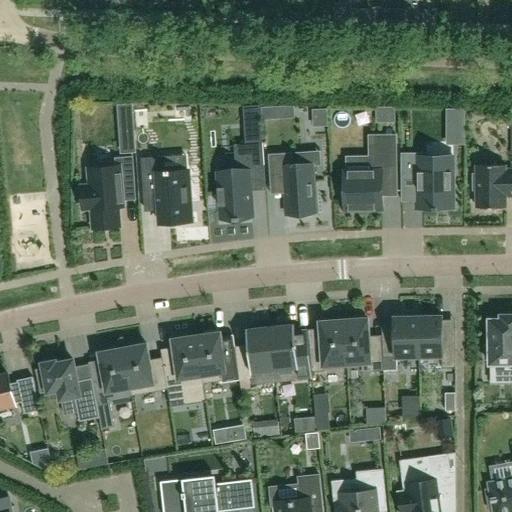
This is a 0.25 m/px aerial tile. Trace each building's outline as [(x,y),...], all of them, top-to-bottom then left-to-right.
[(375,209),(382,209),(381,167),(389,167),(397,167),(396,135),(381,136),(381,146),(369,146),(370,172),(345,172),(346,210),(349,210),(375,210),(375,209)] [(256,166),(264,166),(263,144),(235,146),(237,172),(219,173),(222,219),(234,218),(234,221),(240,220),(240,218),(252,217),(249,167),(256,166)] [(293,166),(292,153),(268,155),(270,179),(277,178),(284,178),(285,194),(286,215),(316,213),(313,167),(313,165),(293,166)] [(401,177),(416,177),(416,201),(416,208),(453,208),(453,157),(426,157),(426,153),(401,153),(401,177)] [(124,200),(123,195),(122,184),(128,184),(134,183),(133,157),(116,159),(116,167),(88,169),(89,185),(82,186),(84,210),(91,209),(93,229),(120,227),(119,207),(124,207),(124,200)] [(192,221),(188,171),(171,173),(170,170),(166,170),(166,173),(158,173),(157,157),(141,158),(143,192),(158,191),(159,210),(160,223),(192,221)] [(477,174),(473,174),(473,190),(477,190),(477,208),(505,207),(505,196),(511,195),(511,170),(505,170),(505,165),(477,165),(477,174)] [(351,320),(344,320),(347,368),(347,364),(361,363),(362,373),(384,371),(383,358),(382,344),(376,345),(370,345),(368,319),(366,319),(365,315),(351,316),(351,320)] [(490,364),(492,364),(509,364),(510,382),(511,382),(511,315),(502,316),(502,320),(490,320),(490,343),(486,343),(486,360),(490,360),(490,364)] [(418,317),(419,357),(442,356),(442,369),(456,368),(455,328),(449,328),(442,328),(442,316),(418,317)] [(347,368),(344,320),(337,321),(337,317),(322,318),(323,322),(320,322),(322,345),(315,345),(309,346),(310,352),(312,373),(325,372),(325,370),(347,368)] [(382,330),(382,344),(383,358),(419,357),(418,317),(394,318),(394,330),(388,330),(382,330)] [(294,324),(270,327),(275,371),(289,369),(290,380),(312,378),(312,373),(310,352),(304,353),(297,353),(294,324)] [(275,371),(270,327),(247,329),(249,353),(243,354),(237,355),(240,380),(252,379),(252,373),(275,371)] [(196,336),(203,384),(227,380),(227,382),(240,380),(237,355),(230,356),(224,357),(220,333),(218,333),(217,329),(203,331),(204,335),(196,336)] [(170,407),(184,405),(181,387),(203,384),(196,336),(190,337),(189,333),(175,335),(175,339),(173,340),(176,364),(170,364),(164,365),(164,366),(168,389),(170,407)] [(123,349),(132,396),(168,389),(164,366),(157,367),(151,368),(147,345),(145,345),(144,341),(130,344),(130,348),(123,349)] [(93,383),(100,418),(102,430),(115,427),(110,400),(132,396),(123,349),(116,350),(115,346),(101,349),(102,353),(100,353),(105,381),(99,382),(93,383)] [(74,397),(78,413),(79,422),(100,418),(93,383),(92,379),(84,380),(77,382),(73,360),(56,364),(56,361),(43,364),(43,368),(36,369),(40,394),(59,390),(61,399),(74,397)] [(24,414),(40,411),(33,377),(24,379),(17,381),(18,383),(10,384),(8,375),(0,376),(0,408),(15,405),(15,404),(22,402),(24,414)] [(406,492),(399,493),(401,511),(441,511),(440,500),(448,499),(456,498),(456,455),(429,459),(431,474),(404,477),(406,492)] [(339,494),(340,508),(335,508),(335,511),(374,511),(378,511),(386,511),(382,470),(358,473),(360,492),(339,494)] [(298,477),(300,499),(274,502),(275,511),(323,511),(319,475),(298,477)] [(219,511),(238,510),(235,483),(216,485),(215,476),(161,483),(163,511),(219,511)] [(511,511),(511,478),(488,483),(489,489),(485,490),(490,511),(493,511),(511,511)] [(0,511),(11,511),(9,498),(0,499),(0,511)]
